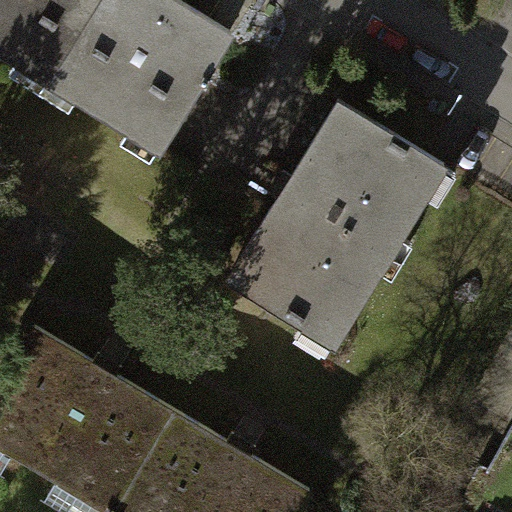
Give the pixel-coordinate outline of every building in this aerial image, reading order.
[(0,0),(0,46),(48,76),(95,0),(0,0)] [(185,0),(95,0),(48,76),(162,146),(203,78),(207,81),(212,72),(208,70),(233,29),(185,0)] [(340,97),(231,275),(336,339),(446,161),(340,97)] [(95,359),(37,324),(0,385),(0,436),(114,504),(173,405),(118,373),(123,364),(100,350),(95,359)] [(173,405),(114,504),(127,511),(296,511),(311,488),(252,453),(257,444),(233,429),(228,438),(173,405)]
